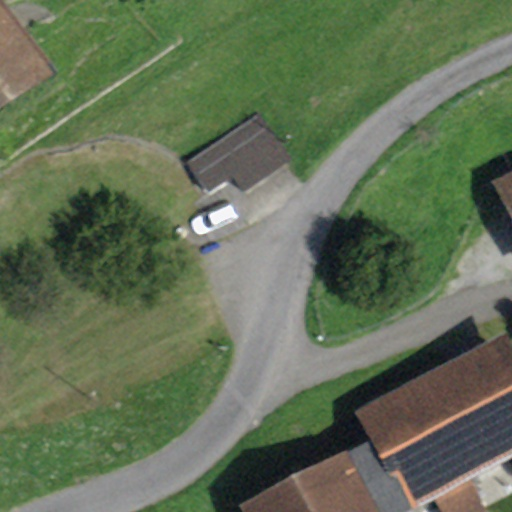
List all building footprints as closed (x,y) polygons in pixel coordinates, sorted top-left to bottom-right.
[(0,0),(0,116),(56,76),(0,0)] [(259,114),(188,162),(211,195),(235,179),(245,194),(291,162),(259,114)] [(511,174),(492,184),(511,226),(511,174)] [(511,344),(508,336),(358,416),(373,444),(409,511),(424,511),(438,505),(441,511),(487,511),(473,484),(511,463),(511,344)] [(409,511),(373,444),(240,511),(409,511)]
